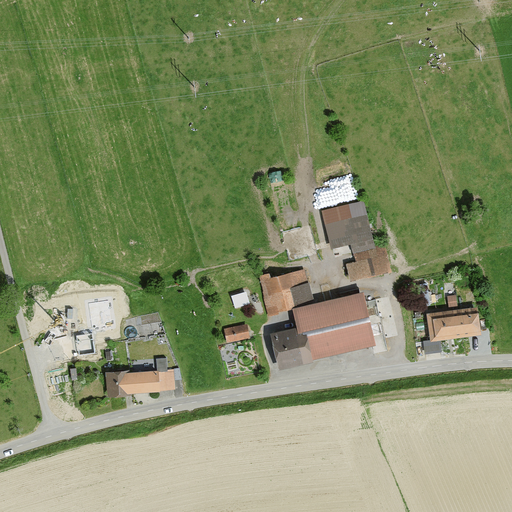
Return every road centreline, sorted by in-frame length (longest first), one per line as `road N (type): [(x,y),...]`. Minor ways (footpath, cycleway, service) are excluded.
road 1 (tertiary): [(0,452),(195,401),(511,359)]
road 2 (track): [(53,434),(0,254)]
